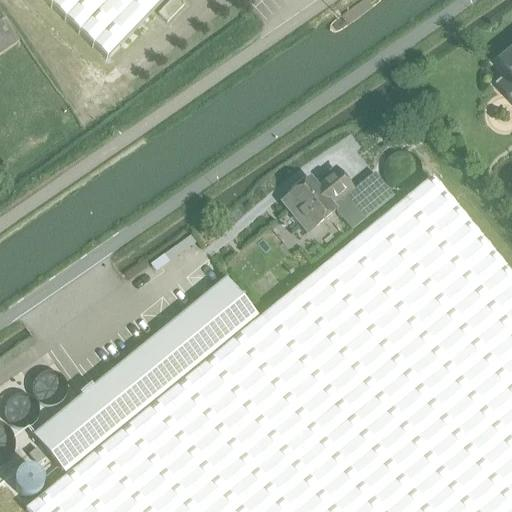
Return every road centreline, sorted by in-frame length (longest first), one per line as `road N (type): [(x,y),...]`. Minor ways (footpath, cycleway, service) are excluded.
road 1 (unclassified): [(477,0),(0,325)]
road 2 (unclassified): [(0,224),(328,0)]
